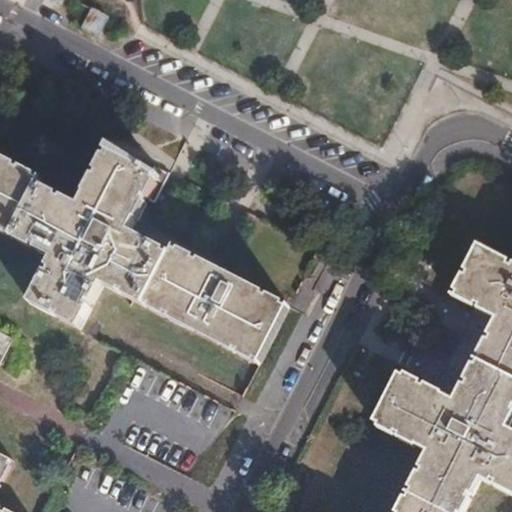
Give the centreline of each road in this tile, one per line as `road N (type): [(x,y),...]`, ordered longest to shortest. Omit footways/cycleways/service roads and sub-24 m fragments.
road 1 (residential): [(390,226),(0,7)]
road 2 (residential): [(390,226),(238,511)]
road 3 (residential): [(511,138),(486,126),(436,139),(390,226)]
